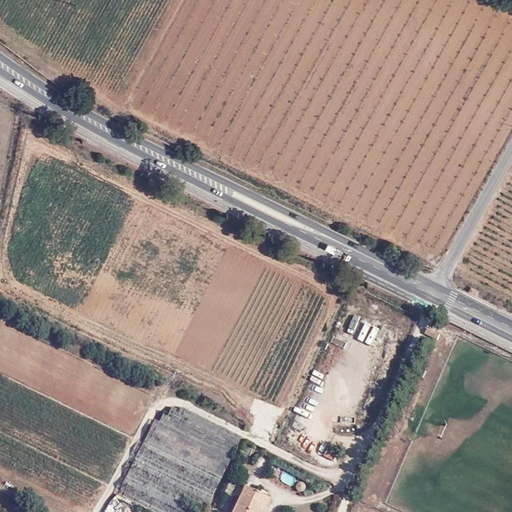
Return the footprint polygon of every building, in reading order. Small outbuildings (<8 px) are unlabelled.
[(428,327),(425,333),(438,340),(440,334),(428,327)] [(153,420),(116,492),(155,511),(204,511),(242,437),(182,407),(179,411),(172,407),(168,413),(164,411),(159,422),(153,420)] [(338,450),(330,445),(324,456),(334,461),(338,450)] [(257,511),(264,497),(239,485),(234,496),(241,499),(234,511),(257,511)] [(257,511),(262,511),(268,499),(264,497),(257,511)]
